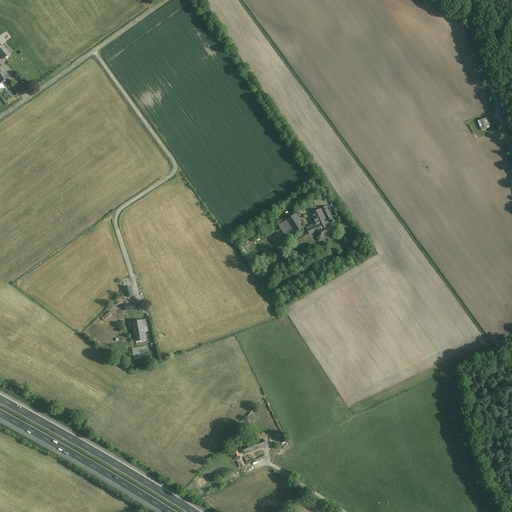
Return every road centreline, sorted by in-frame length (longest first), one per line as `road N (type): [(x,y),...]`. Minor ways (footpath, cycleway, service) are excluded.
road 1 (motorway): [(193,511),(0,398)]
road 2 (residential): [(167,0),(0,116)]
road 3 (motorway): [(0,416),(165,511)]
road 4 (unclassified): [(511,152),(472,36),(474,0)]
